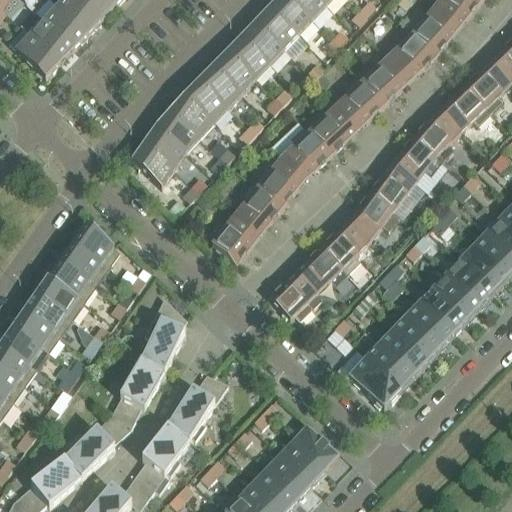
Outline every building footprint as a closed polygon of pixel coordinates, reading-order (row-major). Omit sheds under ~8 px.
[(0,0),(0,2),(7,9),(15,0),(0,0)] [(102,26),(79,4),(74,0),(70,0),(58,12),(79,32),(88,41),(102,26)] [(116,11),(104,0),(74,0),(79,4),(102,26),(116,11)] [(127,0),(104,0),(116,11),(127,0)] [(312,27),(283,0),(281,0),(268,14),(298,42),(312,27)] [(326,13),(313,0),(283,0),(312,27),(326,13)] [(338,0),(313,0),(326,13),(338,0)] [(458,35),(481,7),(472,0),(444,0),(445,1),(433,15),(458,35)] [(367,23),(376,14),(368,7),(360,16),(367,23)] [(88,41),(79,32),(58,12),(44,27),(74,56),(88,41)] [(298,42),(268,14),(254,28),(284,57),(298,42)] [(436,63),(458,35),(433,15),(423,27),(418,22),(408,35),(407,36),(436,63)] [(359,32),(367,23),(360,16),(351,25),(359,32)] [(74,56),(44,27),(30,42),(60,70),(74,56)] [(284,57),(254,28),(240,43),(270,72),(284,57)] [(339,53),(348,43),(340,36),(331,46),(339,53)] [(436,63),(407,36),(406,37),(412,42),(388,65),(410,87),(436,63)] [(60,70),(30,42),(16,57),(46,86),(60,70)] [(270,72),(240,43),(226,58),(256,86),(270,72)] [(511,45),(490,67),(511,90),(511,89),(511,45)] [(330,62),(339,53),(331,46),(323,55),(330,62)] [(256,86),(226,58),(212,73),(242,101),(256,86)] [(383,112),(410,87),(388,65),(375,77),(370,71),(358,82),(356,84),(383,112)] [(498,103),(511,90),(490,67),(464,92),(491,120),(504,108),(498,103)] [(315,87),(322,80),(324,77),(317,70),(308,79),(315,87)] [(242,101),(212,73),(198,87),(228,116),(242,101)] [(312,89),(315,87),(308,79),(299,88),(307,96),(312,89)] [(315,87),(312,89),(319,96),(329,87),(322,80),(315,87)] [(383,112),(356,84),(355,84),(356,85),(344,96),(349,101),(336,114),(357,137),(383,112)] [(228,116),(198,87),(184,102),(214,131),(228,116)] [(491,120),(464,92),(438,118),(460,140),(473,127),(478,133),(491,120)] [(283,112),(291,103),(284,95),(275,105),(283,112)] [(214,131),(184,102),(170,117),(200,145),(214,131)] [(274,121),(283,112),(275,105),(267,113),(274,121)] [(331,161),(357,137),(336,114),(310,138),(305,132),(304,133),(331,161)] [(200,145),(170,117),(156,132),(186,160),(200,145)] [(449,151),(460,140),(438,118),(412,143),(442,168),(454,157),(449,151)] [(255,141),(263,132),(256,125),(247,134),(255,141)] [(186,160),(156,132),(144,149),(174,177),(186,160)] [(331,161),(304,133),(303,134),(291,145),(297,151),(282,165),(305,186),(331,161)] [(246,150),(255,141),(247,134),(239,143),(246,150)] [(442,168),(412,143),(390,171),(415,190),(425,178),(431,183),(442,168)] [(174,177),(144,149),(132,166),(161,194),(174,177)] [(226,171),(235,162),(228,154),(219,164),(226,171)] [(499,177),(508,168),(501,161),(492,170),(499,177)] [(218,180),(226,171),(219,164),(210,173),(218,180)] [(282,214),(305,186),(282,165),(269,181),(263,176),(252,190),(282,214)] [(393,218),(415,190),(390,171),(368,199),(393,218)] [(471,199),(479,189),(472,182),(463,191),(471,199)] [(198,200),(207,191),(200,184),(191,193),(198,200)] [(260,242),(282,214),(252,190),(241,203),(247,208),(235,223),(260,242)] [(471,199),(463,191),(455,201),(462,208),(471,199)] [(190,209),(198,200),(191,193),(182,202),(190,209)] [(388,238),(399,224),(400,223),(393,218),(368,199),(346,228),(370,249),(382,233),(388,238)] [(216,208),(208,201),(200,210),(206,214),(212,214),(216,208)] [(511,210),(507,205),(493,220),(499,226),(511,237),(511,210)] [(449,231),(457,221),(450,214),(441,223),(449,231)] [(236,271),(260,242),(235,223),(229,218),(226,221),(227,221),(210,241),(216,246),(212,251),(236,271)] [(449,231),(441,223),(432,232),(440,240),(449,231)] [(511,237),(499,226),(486,240),(511,264),(511,237)] [(355,263),(370,249),(346,228),(320,253),(348,281),(360,269),(355,263)] [(114,254),(87,229),(71,251),(79,256),(108,277),(112,272),(112,271),(120,260),(114,254)] [(511,282),(511,264),(486,240),(473,254),(508,287),(511,282)] [(431,249),(423,242),(415,251),(422,258),(431,249)] [(108,277),(79,256),(71,251),(60,267),(79,281),(96,293),(108,277)] [(422,258),(415,251),(406,260),(413,267),(422,258)] [(348,281),(320,253),(295,278),(317,301),(330,289),(335,294),(348,281)] [(508,287),(473,254),(460,268),(494,301),(508,287)] [(96,293),(79,281),(60,267),(48,284),(79,306),(85,310),(96,293)] [(494,301),(460,268),(447,282),(481,315),(494,301)] [(404,277),(397,270),(388,279),(396,286),(404,277)] [(308,309),(317,301),(295,278),(268,304),(290,326),(295,322),(300,327),(312,317),(314,315),(308,309)] [(396,286),(388,279),(379,288),(387,295),(396,286)] [(138,298),(146,288),(137,281),(130,292),(138,298)] [(481,315),(447,282),(433,296),(468,329),(481,315)] [(79,306),(48,284),(36,300),(73,327),(85,310),(79,306)] [(468,329),(433,296),(420,309),(455,343),(468,329)] [(126,315),(134,304),(125,298),(118,309),(126,315)] [(378,305),(370,298),(362,307),(369,314),(378,305)] [(73,327),(36,300),(24,317),(61,343),(73,327)] [(165,379),(184,342),(185,339),(176,335),(183,322),(165,305),(145,343),(152,346),(141,366),(165,379)] [(369,314),(362,307),(353,316),(360,323),(369,314)] [(119,325),(126,315),(118,309),(111,319),(119,325)] [(455,343),(420,309),(407,323),(441,356),(455,343)] [(61,343),(24,317),(12,334),(49,360),(61,343)] [(441,356),(407,323),(394,337),(428,370),(441,356)] [(351,333),(344,326),(335,335),(343,342),(351,333)] [(103,348),(110,338),(102,332),(94,342),(103,348)] [(49,360),(12,334),(0,350),(37,377),(49,360)] [(343,342),(335,335),(326,344),(334,351),(343,342)] [(428,370),(394,337),(380,351),(415,384),(428,370)] [(96,358),(103,348),(94,342),(87,352),(96,358)] [(37,377),(0,350),(0,375),(25,393),(37,377)] [(415,384),(380,351),(367,365),(402,398),(415,384)] [(79,381),(86,371),(78,365),(71,375),(79,381)] [(402,398),(367,365),(349,384),(384,417),(402,398)] [(144,417),(160,387),(165,379),(141,366),(140,369),(136,366),(127,382),(131,385),(121,405),(144,417)] [(25,393),(0,375),(0,400),(14,410),(25,393)] [(72,391),(79,381),(71,375),(63,385),(72,391)] [(228,391),(211,383),(207,381),(202,387),(224,397),(228,391)] [(202,430),(215,411),(193,395),(167,431),(190,447),(191,445),(195,447),(206,432),(202,430)] [(14,410),(0,400),(0,425),(2,427),(14,410)] [(60,418),(68,408),(59,402),(52,412),(60,418)] [(270,426),(279,417),(272,410),(263,419),(270,426)] [(60,418),(52,412),(45,422),(53,428),(60,418)] [(136,426),(115,415),(111,422),(130,437),(136,426)] [(262,435),(270,426),(263,419),(254,428),(262,435)] [(130,437),(111,422),(106,427),(122,444),(130,437)] [(32,448),(39,437),(31,431),(23,442),(32,448)] [(181,468),(177,465),(178,463),(185,468),(195,454),(188,450),(190,447),(167,431),(142,467),(145,469),(165,482),(166,480),(170,483),(181,468)] [(339,464),(308,433),(293,448),(325,479),(339,464)] [(82,484),(113,457),(115,455),(97,435),(95,437),(92,434),(78,446),(81,449),(64,464),(82,484)] [(243,455),(252,446),(245,438),(236,448),(243,455)] [(25,458),(32,448),(23,442),(16,452),(25,458)] [(235,464),(243,455),(236,448),(227,457),(235,464)] [(325,479),(293,448),(280,463),(312,493),(325,479)] [(47,511),(51,511),(75,491),(82,484),(64,464),(62,466),(59,463),(46,474),(49,478),(31,493),(47,511)] [(312,493),(280,463),(266,477),(298,507),(312,493)] [(0,475),(8,481),(16,471),(7,465),(0,474),(0,475)] [(216,483),(225,474),(218,467),(209,476),(216,483)] [(0,490),(1,491),(8,481),(0,475),(0,490)] [(208,492),(216,483),(209,476),(200,485),(208,492)] [(293,511),(298,507),(266,477),(253,491),(274,511),(293,511)] [(160,500),(138,479),(133,486),(151,502),(155,497),(160,500)] [(151,502),(133,486),(129,492),(146,509),(151,502)] [(185,508),(194,498),(186,491),(177,500),(185,508)] [(274,511),(253,491),(239,505),(246,511),(274,511)] [(130,511),(131,511),(122,502),(112,492),(93,511),(130,511)] [(172,511),(180,511),(185,508),(177,500),(169,509),(172,511)] [(31,511),(22,501),(14,509),(17,511),(31,511)]
